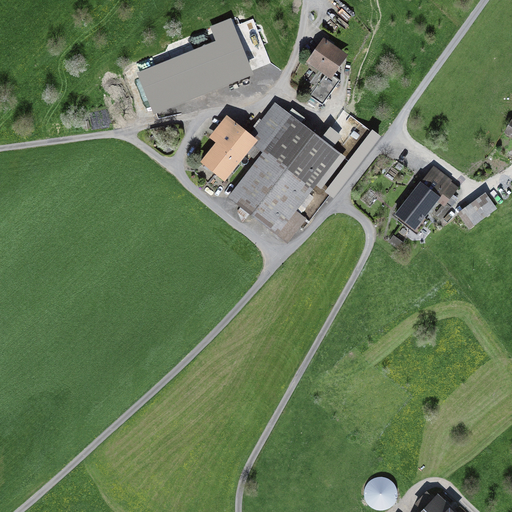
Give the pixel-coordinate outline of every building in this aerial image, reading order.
[(252,74),(230,20),(211,27),(217,42),(139,74),(154,113),(252,74)] [(324,41),(310,61),(330,74),(344,54),(324,41)] [(275,108),(256,132),(275,148),(238,194),(277,225),(334,155),(275,108)] [(354,138),(359,118),(349,116),(344,136),(354,138)] [(203,161),(223,177),(253,139),(227,118),(213,136),(219,141),(203,161)] [(456,187),(434,169),(398,215),(414,228),(443,192),(449,196),(456,187)] [(485,196),(461,213),(470,226),(494,209),(485,196)] [(454,511),(439,497),(423,511),(454,511)]
